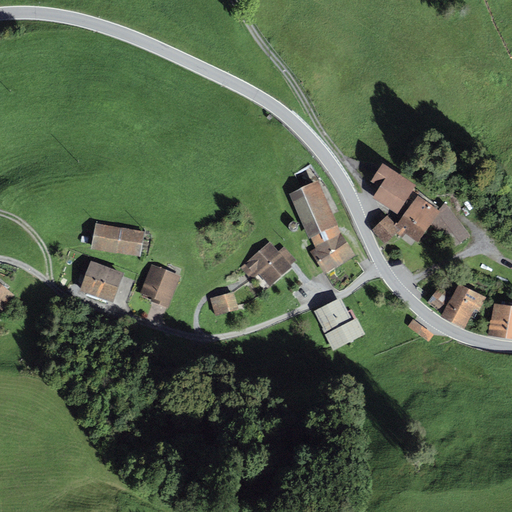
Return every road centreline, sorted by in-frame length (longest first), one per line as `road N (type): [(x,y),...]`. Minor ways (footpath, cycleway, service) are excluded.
road 1 (tertiary): [(383,268),(336,172),(273,105),(122,32),(68,16),(0,13)]
road 2 (unclassified): [(383,268),(246,324),(200,330),(105,312),(0,255)]
road 3 (track): [(354,205),(364,183),(234,0)]
road 4 (tertiary): [(511,346),(451,332),(383,268)]
